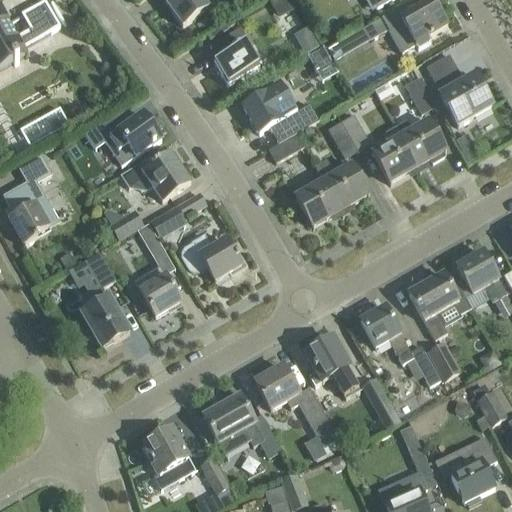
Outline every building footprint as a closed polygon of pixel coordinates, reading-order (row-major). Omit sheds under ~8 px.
[(199,0),(171,0),(165,5),(183,29),(208,11),(199,0)] [(291,0),(276,0),(269,4),(276,15),(294,5),(291,0)] [(369,0),(376,11),(391,3),(396,0),(369,0)] [(0,69),(15,61),(18,66),(21,64),(18,59),(25,55),(28,60),(30,58),(26,50),(61,31),(46,3),(22,17),(31,33),(18,39),(2,10),(0,10),(0,69)] [(389,32),(403,56),(415,49),(417,53),(430,46),(427,43),(448,31),(432,4),(409,17),(404,8),(364,31),(370,43),(389,32)] [(259,72),(246,49),(250,47),(241,31),(210,48),(219,63),(214,65),(219,73),(217,74),(218,75),(220,75),(228,90),(259,72)] [(323,50),(308,59),(316,73),(332,64),(323,50)] [(440,99),(458,130),(492,110),(491,108),(489,109),(474,82),(476,81),(475,79),(465,85),(450,58),(427,71),(442,98),(440,99)] [(405,90),(421,119),(434,111),(418,82),(405,90)] [(261,100),(244,110),(260,137),(270,131),(279,148),(286,144),(297,137),(319,125),(309,108),(297,115),(281,88),(267,97),(261,100)] [(61,110),(21,132),(31,150),(71,127),(61,110)] [(123,115),(85,138),(96,153),(105,147),(122,170),(136,160),(152,149),(153,150),(162,144),(143,117),(131,126),(123,115)] [(353,120),(341,127),(357,155),(370,148),(353,120)] [(407,124),(395,131),(416,168),(426,163),(427,164),(431,162),(433,167),(447,159),(445,156),(447,155),(437,138),(428,124),(412,133),(407,124)] [(357,155),(341,127),(328,134),(344,162),(357,155)] [(416,168),(395,131),(386,136),(385,141),(389,147),(372,156),(391,188),(392,187),(391,185),(409,175),(408,173),(416,168)] [(279,148),(269,153),(276,166),(305,150),(297,137),(279,148)] [(475,151),(464,157),(469,166),(480,159),(475,151)] [(151,190),(162,206),(191,186),(190,184),(189,185),(172,160),(173,160),(171,158),(159,166),(158,165),(155,167),(151,161),(121,179),(129,192),(135,188),(140,195),(144,195),(151,190)] [(3,199),(10,211),(5,214),(5,215),(6,214),(25,248),(25,249),(25,250),(38,242),(36,239),(61,225),(47,201),(46,201),(38,186),(52,178),(42,160),(19,173),(27,186),(3,199)] [(316,170),(320,177),(340,212),(349,207),(350,209),(368,199),(368,200),(370,199),(352,168),(335,177),(328,164),(316,170)] [(340,212),(320,177),(309,184),(313,192),(297,201),(297,199),(295,200),(314,231),(315,231),(314,229),(332,219),(331,217),(340,212)] [(150,226),(157,238),(206,209),(199,198),(150,226)] [(112,230),(120,243),(142,230),(134,216),(112,230)] [(138,234),(153,261),(164,254),(149,228),(138,234)] [(194,249),(186,254),(183,257),(184,262),(191,274),(194,276),(199,276),(207,271),(216,285),(241,270),(237,263),(239,262),(238,259),(236,260),(226,244),(212,252),(205,239),(192,246),(194,249)] [(483,255),(457,270),(463,280),(464,283),(457,286),(466,302),(473,298),(484,292),(492,306),(495,305),(508,298),(493,272),(483,255)] [(86,264),(102,292),(116,284),(100,256),(86,264)] [(153,288),(141,296),(146,304),(156,321),(180,306),(181,307),(182,306),(172,289),(161,270),(147,278),(153,288)] [(461,319),(472,313),(457,286),(450,290),(443,278),(409,297),(435,344),(448,337),(437,318),(455,308),(461,319)] [(82,318),(102,352),(130,336),(120,319),(106,294),(92,302),(96,309),(82,318)] [(413,361),(429,390),(441,383),(422,350),(411,356),(385,311),(384,311),(385,312),(361,325),(376,351),(388,344),(402,367),(413,361)] [(360,394),(348,372),(350,371),(333,342),(306,357),(323,386),(333,380),(346,403),(360,394)] [(429,357),(445,387),(462,377),(446,348),(429,357)] [(283,370),(255,386),(271,414),(287,405),(291,412),(299,408),(324,451),(328,448),(339,442),(310,391),(299,397),(283,370)] [(364,390),(389,434),(401,427),(376,383),(364,390)] [(478,404),(492,429),(506,421),(492,396),(491,397),(485,388),(472,395),(478,404)] [(226,403),(229,407),(204,421),(225,459),(250,445),(253,451),(265,444),(264,443),(273,438),(265,423),(256,428),(238,396),(226,403)] [(460,405),(457,415),(469,419),(472,408),(460,405)] [(172,433),(145,449),(152,463),(150,464),(152,469),(153,469),(158,479),(156,480),(155,479),(154,480),(162,494),(196,475),(172,433)] [(473,469),(451,480),(456,490),(465,508),(467,507),(469,511),(482,505),(479,500),(495,493),(485,471),(497,465),(488,447),(485,441),(464,451),(473,469)] [(419,479),(425,493),(437,487),(423,455),(411,460),(419,479)] [(330,466),(330,468),(330,469),(330,471),(331,472),(332,473),(334,474),(335,474),(337,474),(344,471),(345,470),(346,469),(346,467),(346,466),(345,464),(345,463),(344,462),(342,461),(341,460),(339,460),(332,463),(331,465),(330,466)] [(202,470),(217,498),(230,491),(215,462),(202,470)] [(282,485),(291,511),(303,511),(309,510),(298,479),(282,485)] [(419,479),(380,496),(381,498),(387,511),(426,511),(423,505),(419,495),(425,493),(419,479)] [(290,511),(284,491),(265,496),(269,508),(271,507),(271,511),(290,511)]
